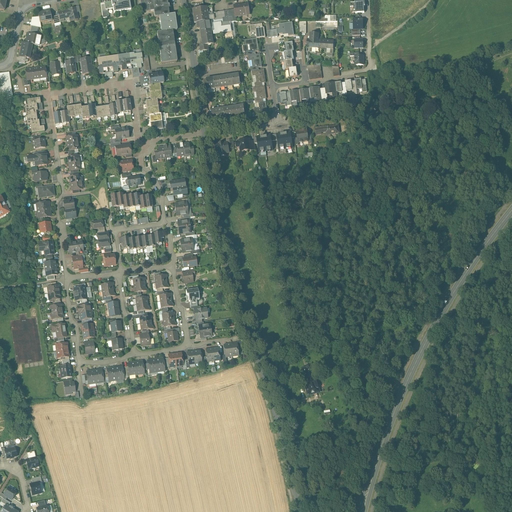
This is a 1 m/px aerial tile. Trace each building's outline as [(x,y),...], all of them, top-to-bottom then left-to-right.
[(111,2),(104,3),(105,10),(107,10),(113,9),(114,13),(116,12),(116,10),(124,9),(124,11),(125,11),(130,10),(131,10),(128,0),(121,0),(116,1),(116,0),(111,1),(111,2)] [(139,0),(141,13),(154,11),(156,11),(153,0),(139,0)] [(166,0),(153,0),(156,11),(154,11),(155,18),(159,17),(173,15),(175,15),(174,15),(169,16),(168,9),(169,9),(169,6),(167,6),(166,0)] [(365,2),(355,3),(355,14),(364,13),(364,7),(365,6),(365,2)] [(248,4),(234,6),(235,11),(235,17),(236,17),(249,15),(248,4)] [(68,11),(58,13),(59,16),(60,20),(70,17),(71,22),(78,20),(75,8),(68,10),(68,11)] [(206,8),(192,10),(195,23),(196,23),(208,21),(206,8)] [(233,10),(227,11),(228,18),(232,17),(233,22),(234,22),(236,22),(236,17),(235,17),(235,11),(233,12),(233,10)] [(50,11),(38,13),(39,18),(39,22),(40,22),(48,20),(47,19),(51,18),(51,21),(50,11)] [(173,15),(159,17),(161,33),(172,31),(177,31),(175,15),(173,15)] [(59,16),(52,18),(54,24),(60,22),(60,20),(59,16)] [(39,18),(32,19),(31,26),(30,26),(31,26),(38,28),(41,28),(40,22),(39,22),(39,18)] [(214,21),(209,21),(210,32),(212,32),(213,35),(225,33),(232,32),(233,40),(233,41),(237,40),(234,22),(233,22),(223,23),(222,19),(218,20),(214,21)] [(362,20),(353,20),(354,30),(360,30),(363,30),(362,20)] [(208,21),(196,23),(197,28),(199,28),(202,45),(202,46),(208,45),(214,44),(213,39),(211,39),(210,32),(209,21),(208,21)] [(292,23),(279,25),(280,34),(288,33),(288,36),(294,35),(292,23)] [(262,24),(250,26),(251,33),(256,33),(256,39),(257,39),(265,38),(264,29),(263,29),(262,24)] [(172,31),(161,33),(157,33),(157,34),(158,33),(160,48),(159,48),(159,49),(174,46),(173,47),(173,43),(174,43),(172,31)] [(232,32),(225,33),(226,41),(233,40),(232,32)] [(37,36),(27,34),(27,38),(26,43),(31,45),(35,45),(36,45),(35,45),(36,36),(37,36)] [(256,39),(245,40),(245,45),(245,46),(250,45),(250,51),(247,52),(248,56),(256,55),(254,55),(254,53),(259,52),(257,39),(256,39)] [(309,48),(309,53),(315,53),(316,49),(321,49),(322,41),(318,41),(310,40),(310,41),(307,41),(307,43),(306,44),(306,45),(307,46),(309,46),(309,48)] [(333,42),(322,41),(321,49),(333,50),(334,42),(333,42)] [(363,41),(354,41),(354,49),(363,48),(363,41)] [(26,43),(23,43),(21,49),(30,51),(31,45),(26,43)] [(292,43),(285,44),(286,52),(287,52),(292,52),(294,52),(292,43)] [(174,46),(159,49),(161,64),(177,62),(174,46)] [(30,51),(21,49),(21,53),(20,52),(19,57),(20,58),(25,59),(26,59),(26,58),(28,59),(30,51)] [(292,52),(287,52),(286,52),(285,52),(286,61),(292,60),(293,60),(292,52)] [(129,54),(118,56),(119,66),(121,66),(122,71),(127,70),(126,65),(131,65),(129,54)] [(141,54),(134,55),(134,54),(129,54),(131,65),(136,64),(137,69),(141,68),(141,63),(143,63),(142,56),(141,54)] [(256,55),(248,56),(249,61),(253,61),(254,67),(250,67),(251,72),(252,72),(259,71),(257,71),(257,68),(262,67),(260,54),(256,55)] [(147,55),(142,56),(143,63),(144,71),(150,71),(147,55)] [(118,56),(106,58),(107,68),(112,67),(113,72),(118,72),(117,67),(119,66),(118,56)] [(359,57),(355,57),(355,66),(364,66),(363,56),(359,57)] [(81,60),(81,63),(83,75),(91,73),(90,70),(89,69),(89,67),(91,67),(90,58),(81,60)] [(106,58),(97,59),(99,74),(103,74),(102,69),(107,68),(106,58)] [(292,60),(286,61),(285,61),(286,70),(289,69),(293,69),(293,68),(292,60)] [(74,61),(65,62),(67,73),(75,72),(74,63),(74,61)] [(58,63),(50,64),(52,75),(60,74),(60,75),(59,75),(59,76),(60,75),(59,66),(58,63)] [(296,68),(293,68),(293,69),(289,69),(290,78),(297,77),(296,68)] [(264,70),(259,71),(252,72),(252,77),(256,76),(257,82),(254,83),(255,87),(255,88),(262,86),(261,86),(261,84),(266,83),(264,70)] [(9,73),(0,73),(0,92),(1,101),(12,100),(9,73)] [(162,74),(149,76),(150,86),(160,84),(163,84),(162,74)] [(239,75),(232,76),(234,86),(234,85),(236,85),(236,86),(240,85),(239,75)] [(213,79),(206,80),(208,90),(208,89),(210,89),(210,90),(214,89),(213,79)] [(365,80),(361,81),(361,79),(355,80),(355,82),(356,90),(362,89),(362,93),(367,93),(365,80)] [(355,82),(351,82),(351,81),(345,82),(345,83),(346,92),(352,91),(352,95),(357,94),(356,90),(355,82)] [(345,83),(341,84),(341,82),(335,83),(335,84),(336,93),(342,92),(342,96),(347,95),(346,92),(345,83)] [(150,86),(148,86),(149,90),(152,90),(152,93),(161,92),(160,84),(150,86)] [(331,84),(325,84),(326,88),(326,94),(327,94),(332,94),(333,97),(337,97),(336,93),(335,84),(331,85),(331,84)] [(262,86),(255,88),(255,87),(252,88),(253,93),(257,92),(258,99),(255,99),(255,104),(258,103),(263,102),(262,102),(261,100),(266,99),(265,86),(262,86)] [(320,89),(316,90),(315,88),(309,89),(310,91),(311,99),(316,98),(317,102),(321,102),(320,89)] [(305,90),(300,91),(300,92),(301,101),(306,100),(307,104),(311,103),(311,99),(310,91),(306,91),(305,90)] [(295,91),(290,92),(290,93),(291,102),(296,101),(297,105),(301,104),(301,101),(300,92),(296,93),(295,91)] [(161,92),(152,93),(153,96),(149,97),(150,101),(157,100),(162,99),(161,92)] [(290,93),(286,94),(286,93),(280,93),(281,103),(287,103),(287,106),(292,106),(291,102),(290,93)] [(40,99),(27,101),(28,109),(37,108),(36,104),(40,104),(40,99)] [(157,100),(150,101),(145,102),(146,106),(149,105),(149,109),(158,107),(157,100)] [(129,101),(122,102),(124,113),(131,112),(129,101)] [(122,102),(115,103),(116,105),(117,114),(124,113),(122,102)] [(263,102),(258,103),(259,108),(254,109),(255,117),(262,116),(262,114),(267,113),(266,102),(263,102)] [(81,105),(73,107),(75,117),(82,116),(81,108),(81,105)] [(116,105),(109,106),(110,117),(117,116),(117,114),(116,105)] [(95,106),(88,107),(89,118),(96,117),(95,108),(95,106)] [(109,106),(102,107),(103,118),(110,117),(109,106)] [(241,106),(237,107),(238,117),(245,116),(244,112),(243,106),(243,107),(241,107),(241,106)] [(73,107),(66,108),(67,112),(68,118),(75,117),(73,107)] [(81,108),(82,116),(82,119),(89,118),(88,107),(81,108)] [(95,108),(96,117),(96,119),(103,118),(102,107),(95,108)] [(158,107),(149,109),(150,112),(147,113),(147,117),(149,116),(159,115),(158,107)] [(37,108),(28,109),(25,109),(26,118),(36,116),(36,111),(37,111),(37,108)] [(228,109),(228,108),(224,109),(226,119),(232,118),(230,108),(230,109),(228,109)] [(222,109),(218,110),(219,120),(226,119),(224,109),(224,110),(222,110),(222,109)] [(218,111),(215,111),(215,110),(211,111),(213,121),(219,120),(218,110),(217,110),(218,111)] [(67,112),(60,113),(62,124),(69,123),(68,118),(67,112)] [(60,113),(53,114),(55,129),(56,129),(56,128),(62,127),(62,128),(62,124),(60,113)] [(159,115),(149,116),(149,120),(152,120),(153,123),(161,122),(160,115),(159,115)] [(36,116),(26,118),(27,126),(30,126),(39,124),(38,121),(37,121),(36,116)] [(153,123),(147,124),(148,127),(150,127),(151,131),(162,130),(161,122),(153,123)] [(39,124),(30,126),(32,134),(44,132),(44,127),(39,128),(39,124)] [(338,126),(326,128),(326,127),(315,129),(315,128),(316,133),(321,133),(326,132),(327,135),(339,133),(338,126)] [(120,130),(115,130),(116,140),(120,139),(128,138),(127,129),(120,130)] [(290,133),(277,134),(279,149),(293,147),(290,133)] [(66,138),(67,145),(78,143),(77,136),(72,137),(66,138)] [(271,136),(257,138),(259,152),(272,150),(271,136)] [(41,140),(34,141),(35,150),(45,148),(44,139),(41,140)] [(249,140),(239,141),(239,142),(236,143),(237,147),(240,147),(241,152),(251,150),(249,142),(249,140)] [(78,143),(67,145),(68,151),(74,151),(79,150),(78,143)] [(227,143),(223,144),(223,143),(219,144),(215,145),(216,155),(220,154),(220,156),(225,155),(225,153),(229,153),(228,149),(227,143)] [(120,146),(115,147),(115,148),(116,156),(125,155),(131,154),(129,145),(120,146)] [(189,149),(188,145),(182,145),(183,155),(183,156),(193,155),(192,149),(189,149)] [(159,153),(154,153),(155,157),(155,159),(156,159),(165,158),(164,148),(158,149),(159,153)] [(45,155),(34,156),(36,166),(48,165),(46,155),(45,155)] [(68,157),(68,158),(69,164),(79,163),(78,156),(74,157),(68,157)] [(127,161),(124,162),(119,162),(121,172),(133,170),(131,161),(127,161)] [(79,163),(69,164),(70,171),(78,170),(80,170),(79,163)] [(38,173),(34,174),(34,177),(33,178),(33,179),(33,180),(33,181),(34,182),(35,182),(35,183),(47,181),(46,178),(47,178),(48,177),(47,174),(46,174),(46,172),(38,173)] [(70,177),(69,178),(70,184),(81,183),(80,176),(78,176),(70,177)] [(131,178),(127,178),(127,179),(127,180),(126,182),(126,184),(127,185),(128,185),(128,187),(131,187),(132,188),(136,187),(136,186),(140,186),(139,177),(131,178)] [(184,181),(169,183),(170,190),(172,190),(172,189),(185,188),(185,187),(184,181)] [(81,183),(70,184),(72,191),(79,190),(82,190),(81,183)] [(42,188),(38,189),(39,198),(54,196),(53,187),(42,188)] [(185,188),(172,189),(172,190),(173,196),(182,195),(187,194),(186,187),(185,187),(185,188)] [(0,198),(0,218),(8,214),(5,207),(6,206),(8,211),(11,209),(7,203),(4,205),(0,198)] [(63,202),(64,211),(74,209),(73,200),(70,201),(63,202)] [(41,204),(36,205),(37,212),(49,210),(48,203),(41,204)] [(74,209),(64,211),(66,220),(76,218),(75,209),(74,209)] [(49,210),(37,212),(38,218),(43,218),(50,217),(49,210)] [(102,221),(91,223),(92,230),(98,229),(103,228),(102,225),(101,224),(101,223),(102,223),(102,221)] [(49,223),(39,224),(40,229),(41,229),(41,232),(43,233),(51,232),(49,223)] [(97,235),(98,242),(108,240),(112,240),(111,237),(109,237),(108,236),(107,233),(105,234),(97,235)] [(160,233),(153,234),(153,236),(154,236),(155,245),(157,244),(157,245),(158,245),(161,245),(162,245),(161,239),(160,233)] [(153,236),(147,237),(149,249),(152,248),(153,247),(155,247),(155,245),(154,236),(153,236)] [(128,237),(121,238),(122,244),(123,250),(126,250),(126,249),(127,249),(129,249),(129,248),(128,237)] [(134,238),(128,239),(128,237),(129,248),(129,249),(129,250),(132,250),(136,249),(134,238)] [(141,237),(134,238),(136,249),(136,251),(139,250),(139,249),(140,249),(142,249),(141,237)] [(147,237),(141,237),(142,249),(145,248),(145,249),(146,248),(146,249),(149,249),(147,237)] [(76,243),(68,244),(69,254),(78,253),(83,252),(82,249),(83,248),(83,245),(82,245),(81,242),(80,242),(80,241),(79,240),(77,240),(76,242),(76,243)] [(108,240),(98,242),(99,248),(105,247),(109,247),(109,244),(108,243),(108,242),(108,240)] [(52,243),(43,244),(43,245),(44,251),(45,256),(52,255),(54,255),(52,243)] [(81,256),(78,256),(78,259),(72,260),(74,269),(83,268),(82,267),(83,266),(83,264),(82,263),(81,256)] [(111,256),(104,257),(105,266),(115,265),(115,263),(116,261),(116,260),(114,259),(114,256),(111,256)] [(184,259),(182,259),(184,268),(195,267),(194,262),(196,262),(195,257),(193,258),(184,259)] [(46,263),(44,263),(45,270),(56,268),(55,261),(53,262),(46,263)] [(56,268),(45,270),(46,277),(54,276),(57,275),(56,268)] [(188,274),(182,275),(184,284),(193,282),(192,276),(191,273),(188,274)] [(155,277),(154,277),(155,283),(166,282),(165,279),(167,277),(166,275),(160,276),(155,277)] [(138,279),(133,280),(133,287),(144,285),(144,282),(145,280),(145,278),(138,279)] [(166,282),(155,283),(156,290),(162,289),(168,288),(168,286),(166,285),(166,282)] [(113,283),(101,285),(102,292),(112,290),(112,287),(113,285),(113,283)] [(144,285),(133,287),(134,293),(141,292),(147,291),(146,289),(144,288),(144,285)] [(50,287),(47,288),(48,288),(49,294),(59,293),(59,292),(59,290),(58,286),(56,286),(50,287)] [(198,289),(186,291),(186,296),(188,296),(189,302),(190,302),(196,301),(199,300),(199,297),(200,296),(200,295),(201,294),(200,293),(199,293),(198,292),(198,289)] [(112,290),(102,292),(103,298),(115,296),(115,294),(113,293),(112,290)] [(49,294),(50,300),(49,300),(49,301),(54,300),(60,299),(60,295),(59,293),(49,294)] [(163,295),(159,296),(160,302),(171,301),(170,298),(171,296),(171,294),(163,295)] [(136,299),(135,299),(136,306),(147,304),(146,301),(148,299),(147,297),(142,298),(136,299)] [(171,301),(160,302),(161,309),(167,308),(173,307),(173,305),(171,304),(171,301)] [(119,316),(117,302),(112,303),(107,304),(108,311),(109,311),(110,317),(119,316)] [(147,304),(136,306),(137,312),(143,311),(149,310),(149,308),(147,307),(147,304)] [(55,306),(51,307),(52,313),(62,312),(61,309),(62,309),(61,305),(55,306)] [(84,307),(77,308),(78,314),(80,314),(91,312),(90,306),(84,307)] [(62,312),(52,313),(52,320),(63,318),(63,315),(62,315),(62,312)] [(91,312),(80,314),(81,316),(80,317),(81,320),(91,319),(91,316),(92,315),(91,312)] [(162,315),(163,321),(173,320),(173,317),(174,315),(174,313),(168,314),(162,315)] [(151,316),(139,318),(140,325),(150,323),(150,320),(151,318),(151,316)] [(173,320),(163,321),(164,328),(170,327),(176,326),(175,324),(174,323),(173,320)] [(120,322),(111,323),(112,329),(111,329),(112,333),(115,333),(122,332),(120,322)] [(150,323),(140,325),(141,331),(147,330),(153,329),(153,327),(151,326),(150,323)] [(64,324),(51,326),(52,333),(56,332),(57,339),(63,338),(66,338),(64,324)] [(92,325),(81,327),(82,330),(83,333),(94,331),(94,328),(93,327),(92,325)] [(94,331),(83,333),(83,336),(83,340),(94,338),(94,335),(95,334),(94,331)] [(174,332),(167,333),(169,343),(178,341),(176,332),(174,332)] [(145,337),(140,337),(141,346),(150,345),(148,336),(145,337)] [(116,340),(112,341),(113,347),(112,347),(113,351),(123,349),(121,339),(116,340)] [(89,345),(84,346),(85,355),(94,353),(93,341),(89,342),(89,345)] [(58,345),(56,345),(57,352),(68,351),(68,350),(67,350),(67,348),(67,347),(67,344),(64,344),(58,345)] [(237,344),(233,344),(233,345),(231,345),(232,357),(233,357),(233,356),(238,355),(238,356),(239,356),(238,349),(237,344)] [(230,345),(228,346),(228,345),(224,346),(226,356),(226,358),(226,357),(232,356),(232,357),(231,345),(230,345)] [(212,350),(210,350),(209,350),(206,350),(207,357),(207,362),(208,362),(213,361),(214,361),(212,349),(212,350)] [(218,349),(215,349),(212,350),(212,349),(214,361),(220,360),(220,361),(220,360),(219,353),(219,349),(218,349)] [(68,351),(57,352),(58,359),(60,359),(69,358),(68,354),(67,351),(68,351)] [(200,351),(196,352),(194,353),(194,352),(193,352),(195,364),(195,363),(201,363),(200,351)] [(191,353),(187,353),(188,360),(188,365),(189,365),(189,364),(195,363),(195,364),(193,352),(193,353),(191,353)] [(181,354),(177,355),(175,355),(174,355),(176,367),(176,366),(182,365),(182,366),(183,366),(182,361),(181,354)] [(172,355),(168,356),(168,359),(169,365),(170,368),(170,367),(176,366),(176,367),(174,355),(172,356),(172,355)] [(158,360),(155,360),(157,372),(164,371),(164,372),(164,371),(163,366),(162,360),(162,359),(158,360)] [(152,361),(148,361),(149,370),(150,374),(150,373),(156,372),(157,373),(157,372),(155,360),(155,361),(152,361)] [(142,362),(138,363),(135,364),(135,363),(136,375),(137,375),(143,374),(144,374),(143,371),(142,365),(142,362)] [(134,364),(131,364),(127,364),(129,373),(129,377),(130,376),(136,375),(135,363),(134,363),(134,364)] [(63,367),(60,367),(61,379),(72,377),(70,366),(63,367)] [(314,366),(302,369),(307,385),(305,386),(308,396),(319,393),(313,371),(315,371),(314,366)] [(118,369),(115,369),(114,369),(116,381),(116,380),(123,379),(123,380),(123,374),(122,368),(118,368),(118,369)] [(114,369),(111,369),(107,370),(108,379),(109,382),(109,381),(116,380),(116,381),(114,369)] [(101,371),(97,371),(94,372),(96,384),(96,383),(102,382),(102,383),(103,383),(102,379),(102,374),(101,371)] [(91,372),(87,373),(88,382),(88,385),(89,385),(89,384),(95,383),(95,384),(96,384),(94,372),(91,372)] [(72,384),(64,385),(65,394),(75,392),(74,384),(72,384)] [(8,451),(5,451),(6,457),(6,459),(16,457),(15,449),(12,450),(11,449),(8,450),(8,451)] [(27,454),(28,460),(35,458),(34,452),(27,454)] [(28,460),(26,461),(28,470),(30,469),(31,470),(35,469),(35,468),(38,467),(36,458),(35,458),(28,460)] [(33,484),(30,485),(32,496),(41,494),(38,483),(33,484)] [(16,493),(8,488),(3,495),(7,497),(12,500),(16,493)]
